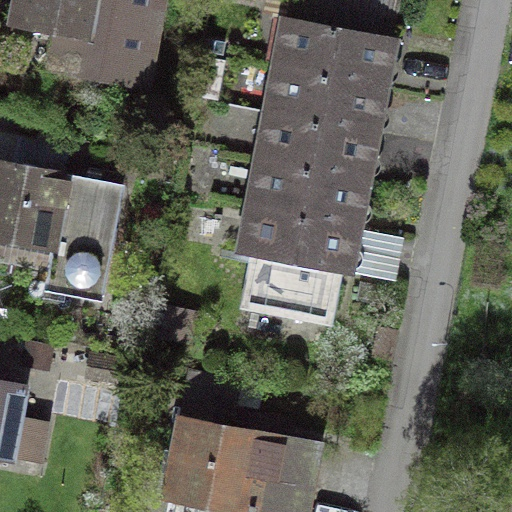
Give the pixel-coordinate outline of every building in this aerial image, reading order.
[(17,0),(12,34),(55,41),(48,82),(150,100),(167,0),(17,0)] [(288,0),(286,17),(393,37),(399,0),(288,0)] [(384,84),(393,37),(286,17),(277,64),(384,84)] [(375,131),(384,84),(277,64),(268,111),(375,131)] [(366,177),(375,131),(268,111),(259,157),(366,177)] [(358,223),(366,177),(259,157),(251,203),(358,223)] [(77,190),(0,174),(0,250),(62,263),(77,190)] [(349,271),(358,223),(251,203),(242,249),(259,252),(251,297),(324,311),(332,268),(349,271)] [(369,236),(366,273),(398,275),(401,239),(369,236)] [(196,311),(165,305),(159,335),(190,342),(196,311)] [(23,387),(0,382),(0,454),(10,456),(23,387)] [(246,407),(194,396),(170,503),(212,511),(297,511),(312,446),(241,430),(246,407)]
